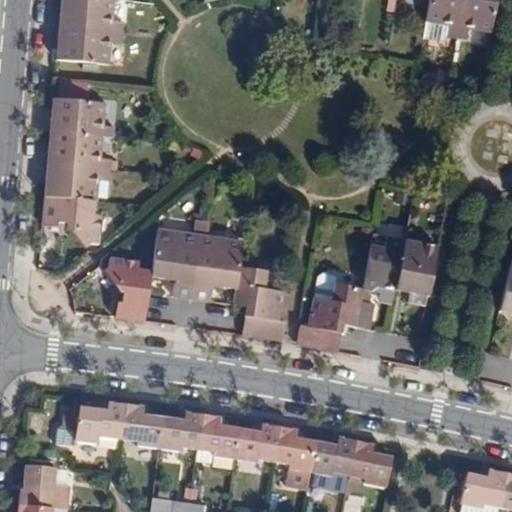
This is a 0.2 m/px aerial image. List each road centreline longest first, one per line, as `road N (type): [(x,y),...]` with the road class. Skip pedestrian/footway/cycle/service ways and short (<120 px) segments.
road 1 (residential): [(511,433),(285,390),(0,360)]
road 2 (residential): [(0,160),(14,0)]
